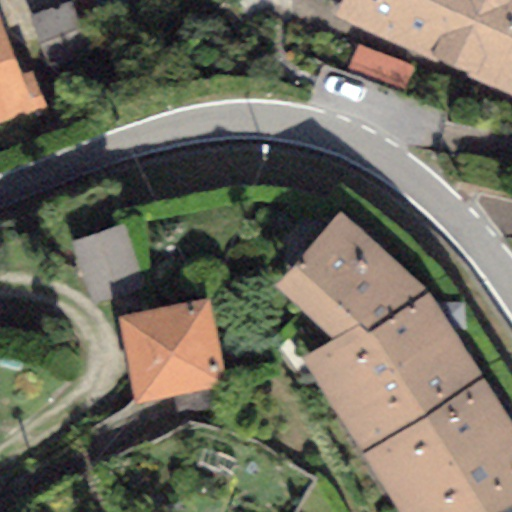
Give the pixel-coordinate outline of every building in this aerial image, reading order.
[(511,0),(357,0),(348,22),(511,94),(511,0)] [(0,43),(0,134),(42,118),(28,82),(17,87),(0,43)] [(341,341),(306,364),(400,511),(493,511),(511,501),(511,432),(432,308),(339,224),(281,288),(341,341)] [(146,296),(126,233),(71,250),(91,313),(146,296)] [(210,311),(130,322),(141,403),(221,392),(210,311)]
